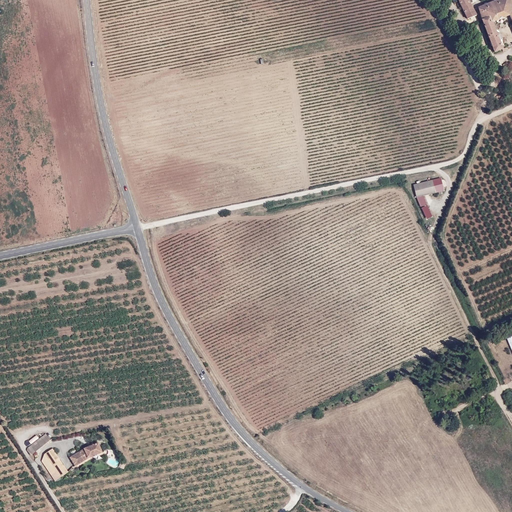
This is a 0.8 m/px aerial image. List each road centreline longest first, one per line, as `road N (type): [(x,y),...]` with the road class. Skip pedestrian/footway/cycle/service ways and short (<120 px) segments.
road 1 (tertiary): [(138,228),(156,293),(253,446),(348,511)]
road 2 (tertiary): [(91,0),(107,127),(138,228)]
road 3 (tertiary): [(0,255),(138,228)]
